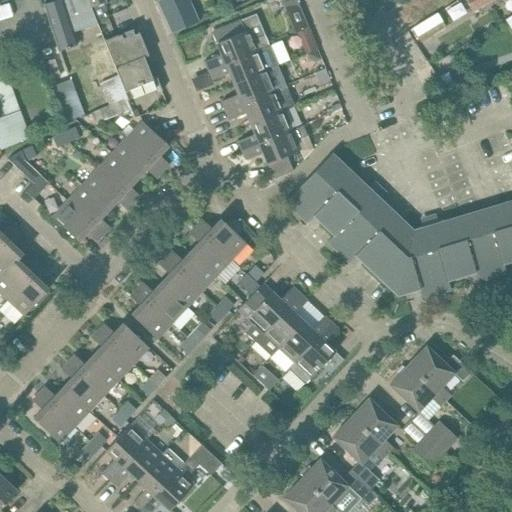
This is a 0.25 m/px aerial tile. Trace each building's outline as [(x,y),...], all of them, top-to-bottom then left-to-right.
[(45,4),(44,5),(60,51),(77,45),(72,32),(97,24),(96,22),(91,8),(88,0),(68,0),(69,1),(63,3),(61,0),(60,0),(61,1),(46,6),(45,4)] [(88,0),(91,8),(96,22),(108,18),(104,8),(103,4),(115,0),(88,0)] [(172,34),(198,22),(188,0),(159,0),(157,1),(172,34)] [(280,0),(286,13),(300,7),(296,0),(280,0)] [(490,0),(464,0),(471,12),(490,0)] [(204,62),(208,73),(269,47),(255,14),(211,33),(221,55),(204,62)] [(437,14),(412,29),(420,43),(446,27),(437,14)] [(103,42),(127,100),(156,89),(146,65),(143,58),(148,56),(138,33),(137,33),(137,34),(134,35),(132,31),(133,31),(132,30),(103,42)] [(269,47),(208,73),(212,81),(228,74),(233,85),(277,67),(269,47)] [(277,67),(233,85),(237,95),(221,102),(224,111),(285,86),(277,67)] [(78,91),(76,92),(85,114),(87,113),(86,112),(122,97),(123,98),(125,98),(116,76),(114,76),(114,78),(79,93),(78,91)] [(447,86),(450,95),(479,85),(476,76),(447,86)] [(285,86),(224,111),(229,121),(245,114),(249,124),(282,110),(294,106),(290,97),(285,86)] [(91,115),(93,120),(95,125),(117,116),(113,106),(91,115)] [(290,130),(282,110),(249,124),(254,135),(237,142),(241,150),(290,130)] [(0,117),(0,146),(27,138),(18,111),(0,117)] [(127,137),(162,172),(167,166),(158,156),(167,146),(141,122),(127,137)] [(290,130),(241,150),(245,160),(262,153),(273,179),(291,171),(286,157),(299,151),(295,142),(307,137),(302,125),(290,130)] [(75,128),(53,137),(57,147),(79,138),(75,128)] [(156,177),(162,172),(127,137),(112,153),(137,178),(147,168),(156,177)] [(25,162),(28,160),(36,157),(31,147),(20,151),(25,162)] [(128,188),(137,178),(112,153),(97,169),(132,203),(138,197),(128,188)] [(367,189),(331,154),(296,191),(285,203),(307,224),(314,217),(321,223),(333,236),(334,236),(335,234),(379,188),(374,182),(367,189)] [(83,184),(108,210),(117,200),(127,209),(132,203),(97,169),(83,184)] [(68,200),(102,235),(108,229),(98,219),(108,210),(83,184),(68,200)] [(330,239),(327,243),(349,263),(356,257),(363,263),(373,273),(412,231),(379,200),(381,198),(385,194),(379,188),(335,234),(334,236),(333,236),(330,239)] [(97,240),(102,235),(68,200),(52,217),(78,241),(87,231),(97,240)] [(511,261),(511,201),(486,209),(503,264),(511,261)] [(474,273),(476,282),(491,278),(506,273),(503,264),(486,209),(444,222),(438,224),(435,215),(428,218),(447,281),(461,277),(463,276),(474,273)] [(436,295),(450,290),(447,281),(428,218),(420,220),(422,228),(412,231),(373,273),(397,296),(404,294),(418,290),(421,299),(436,295)] [(195,226),(231,260),(246,244),(220,220),(210,230),(200,221),(195,226)] [(0,245),(15,230),(9,224),(0,233),(0,245)] [(199,242),(190,251),(216,276),(231,260),(195,226),(189,233),(199,242)] [(17,261),(22,255),(11,245),(20,235),(15,230),(0,245),(0,277),(16,260),(17,261)] [(171,252),(166,258),(201,292),(216,276),(190,251),(181,262),(171,252)] [(201,292),(166,258),(160,264),(170,273),(161,283),(186,307),(201,292)] [(0,277),(0,293),(7,300),(41,265),(35,260),(26,269),(17,261),(16,260),(0,277)] [(41,265),(7,300),(24,316),(48,290),(37,280),(47,271),(41,265)] [(254,283),(263,274),(255,266),(246,275),(254,283)] [(246,275),(237,284),(245,292),(254,283),(246,275)] [(141,284),(136,289),(171,323),(186,307),(161,283),(151,293),(141,284)] [(262,284),(237,310),(254,325),(245,334),(254,342),(299,294),(292,287),(279,300),(262,284)] [(171,323),(136,289),(130,295),(140,305),(130,315),(156,339),(171,323)] [(299,294),(254,342),(270,357),(278,348),(303,322),(294,314),(307,301),(299,294)] [(224,298),(216,306),(225,314),(233,306),(224,298)] [(217,323),(225,314),(216,306),(208,315),(217,323)] [(294,363),(331,324),(323,317),(311,330),(303,322),(278,348),(294,363)] [(148,348),(122,324),(113,334),(103,325),(97,331),(133,364),(148,348)] [(288,369),(305,384),(335,352),(326,344),(338,331),(331,324),(294,363),(288,369)] [(195,346),(204,337),(196,329),(187,338),(195,346)] [(102,346),(92,356),(118,380),(133,364),(97,331),(92,337),(102,346)] [(195,346),(187,338),(179,347),(187,355),(195,346)] [(419,354),(407,366),(445,401),(450,395),(441,387),(454,374),(462,382),(471,373),(453,355),(444,364),(427,348),(420,356),(419,354)] [(103,396),(118,380),(92,356),(83,366),(73,357),(67,363),(103,396)] [(62,388),(89,412),(103,396),(67,363),(62,368),(72,378),(62,388)] [(262,366),(253,376),(263,385),(271,375),(262,366)] [(445,401),(407,366),(396,378),(398,380),(391,387),(418,412),(431,399),(439,407),(445,401)] [(157,370),(149,379),(157,386),(165,378),(157,370)] [(157,386),(149,379),(140,388),(149,396),(157,386)] [(44,388),(38,394),(74,427),(89,412),(62,388),(53,397),(44,388)] [(288,392),(281,400),(294,412),(301,405),(288,392)] [(74,427),(38,394),(33,400),(42,409),(33,419),(59,444),(74,427)] [(361,406),(350,418),(387,454),(392,448),(384,440),(397,426),(384,415),(370,401),(363,408),(361,406)] [(128,418),(135,410),(127,402),(119,410),(128,418)] [(128,418),(119,410),(110,419),(119,427),(128,418)] [(170,416),(163,423),(169,429),(175,422),(170,416)] [(358,462),(349,471),(370,490),(379,480),(361,464),(373,451),(382,459),(387,454),(350,418),(338,430),(340,432),(333,440),(358,462)] [(439,422),(425,436),(443,453),(456,439),(439,422)] [(101,473),(109,480),(146,440),(130,425),(105,451),(114,460),(101,473)] [(98,449),(106,441),(98,433),(90,442),(98,449)] [(443,453),(425,436),(412,451),(429,467),(443,453)] [(129,473),(136,481),(161,455),(146,440),(109,480),(116,487),(129,473)] [(98,449),(90,442),(81,451),(90,459),(98,449)] [(200,445),(183,464),(140,509),(143,511),(151,511),(160,503),(169,511),(193,485),(186,478),(199,465),(210,476),(221,464),(200,445)] [(133,502),(140,509),(183,464),(167,449),(161,455),(136,481),(145,489),(133,502)] [(349,471),(341,480),(321,461),(314,468),(312,466),(301,479),(336,511),(349,511),(361,500),(368,507),(377,497),(370,490),(349,471)] [(0,511),(2,511),(0,510),(0,508),(16,491),(0,476),(0,511)] [(336,511),(301,479),(290,491),(292,493),(285,500),(297,511),(336,511)]
